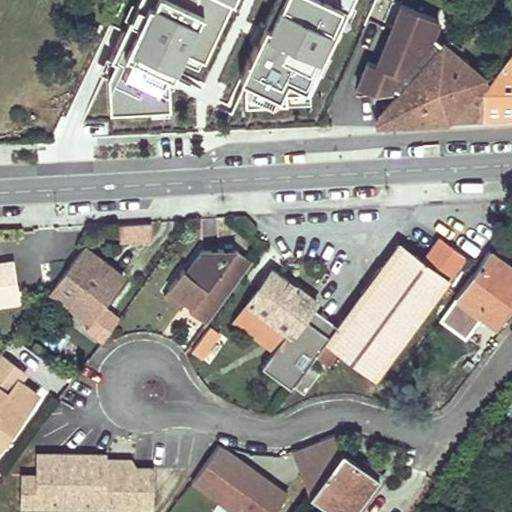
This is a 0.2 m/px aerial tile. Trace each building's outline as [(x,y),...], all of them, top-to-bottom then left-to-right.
[(204,0),(220,6),(217,15),(213,24),(235,34),(248,0),(152,0),(171,8),(174,0),(204,0)] [(345,0),(371,10),(375,0),(345,0)] [(393,85),(405,91),(443,46),(430,35),(438,19),(403,5),(382,55),(373,52),(359,86),(375,93),(391,91),(393,85)] [(295,29),(297,23),(301,14),(282,7),(277,22),(295,29)] [(334,38),(297,23),(295,29),(277,22),(260,64),(292,77),(289,85),(311,94),(334,38)] [(481,93),(488,84),(443,46),(405,91),(377,124),(440,121),(481,118),(481,93)] [(511,54),(488,84),(481,93),(481,118),(511,116),(511,54)] [(292,77),(260,64),(257,72),(289,85),(292,77)] [(198,131),(172,130),(172,140),(198,141),(198,131)] [(301,209),(301,256),(361,256),(361,209),(301,209)] [(117,221),(118,240),(151,239),(151,220),(117,221)] [(399,243),(328,340),(326,339),(315,354),(328,364),(339,349),(375,376),(464,255),(441,238),(424,261),(411,252),(399,243)] [(109,296),(114,299),(118,302),(131,285),(83,249),(49,292),(90,322),(109,296)] [(251,261),(233,249),(199,252),(185,271),(181,269),(167,288),(185,301),(187,297),(191,300),(195,303),(192,306),(188,311),(205,323),(251,261)] [(482,316),(489,320),(494,325),(511,302),(511,275),(502,268),(505,264),(489,252),(456,296),(482,316)] [(14,266),(0,268),(0,304),(19,301),(14,266)] [(332,332),(319,322),(307,313),(312,307),(306,303),(310,297),(273,270),(270,274),(265,270),(233,314),(264,337),(273,324),(286,333),(262,365),(291,387),(315,354),(326,339),(332,332)] [(185,301),(167,288),(162,294),(180,307),(185,301)] [(465,339),(482,316),(456,296),(439,320),(465,339)] [(187,297),(185,301),(192,306),(195,303),(191,300),(187,297)] [(191,350),(195,353),(200,357),(218,333),(208,326),(191,350)] [(0,387),(9,394),(19,381),(25,373),(0,355),(0,387)] [(0,445),(36,395),(27,388),(19,381),(9,394),(0,387),(0,445)] [(232,511),(272,511),(289,489),(217,438),(187,480),(232,511)] [(352,511),(372,486),(366,481),(359,476),(366,468),(341,450),(308,496),(331,511),(332,511),(335,510),(337,511),(352,511)] [(105,455),(37,454),(37,476),(22,476),(22,507),(152,509),(152,469),(134,468),(105,468),(105,460),(105,455)] [(130,460),(105,460),(105,468),(134,468),(130,460)] [(378,477),(366,468),(359,476),(366,481),(372,486),(378,477)]
